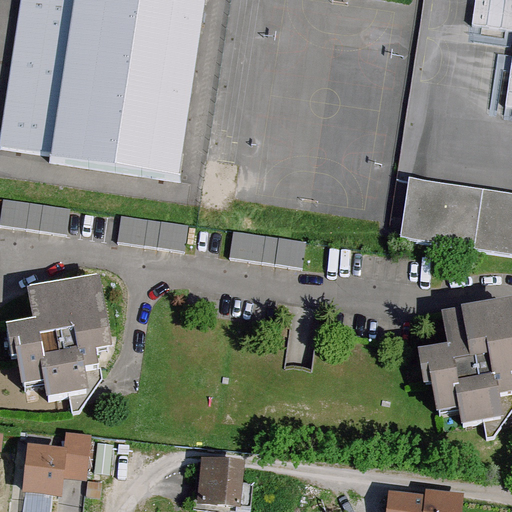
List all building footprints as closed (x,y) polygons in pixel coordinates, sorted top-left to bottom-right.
[(25,0),(3,152),(56,160),(55,166),(179,184),(205,0),(25,0)] [(511,35),(511,76),(509,107),(511,107),(511,0),(476,0),(473,31),(511,35)] [(500,90),(511,90),(510,53),(500,53),(500,90)] [(511,199),(410,185),(402,243),(511,259),(511,199)] [(4,203),(1,227),(68,236),(71,212),(4,203)] [(122,219),(118,244),(185,254),(188,229),(122,219)] [(234,235),(230,261),(303,271),(306,245),(234,235)] [(37,333),(13,337),(23,396),(45,394),(48,407),(67,403),(70,419),(81,417),(89,407),(101,383),(97,358),(112,356),(100,288),(31,299),(37,333)] [(450,361),(428,365),(439,424),(462,420),(464,433),(484,429),(487,447),(497,445),(511,414),(511,391),(511,384),(511,383),(511,317),(511,313),(443,326),(450,361)] [(91,439),(76,438),(73,465),(89,467),(91,439)] [(34,452),(29,492),(61,496),(66,456),(34,452)] [(245,469),(208,466),(204,506),(242,509),(245,469)] [(432,505),(396,501),(394,511),(461,511),(463,503),(433,500),(432,505)]
